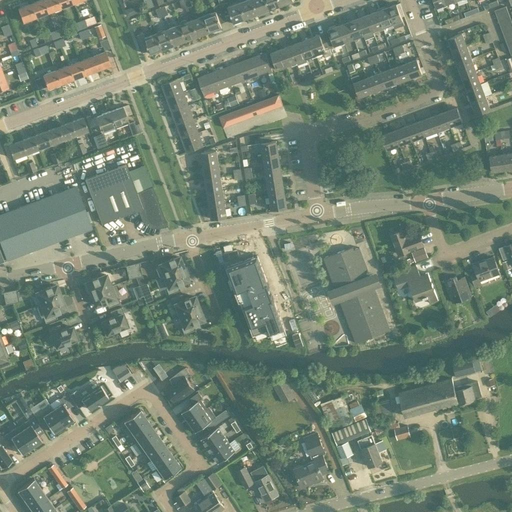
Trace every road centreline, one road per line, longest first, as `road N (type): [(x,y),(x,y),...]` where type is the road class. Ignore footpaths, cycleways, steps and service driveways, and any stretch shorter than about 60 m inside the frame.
road 1 (residential): [(0,127),(318,9)]
road 2 (residential): [(0,486),(144,387),(199,465),(163,493),(174,511)]
road 3 (residential): [(315,214),(304,135),(440,91),(408,0)]
road 4 (unclassified): [(313,511),(511,459)]
road 5 (residential): [(190,238),(66,266)]
road 6 (residential): [(511,227),(444,253),(427,202)]
